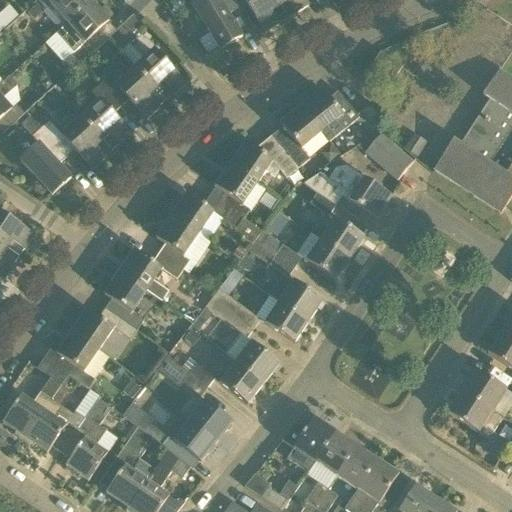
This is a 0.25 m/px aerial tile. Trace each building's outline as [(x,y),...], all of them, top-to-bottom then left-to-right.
[(39,0),(37,2),(45,11),(50,7),(66,25),(55,34),(56,35),(91,3),(88,0),(39,0)] [(220,52),(242,38),(228,16),(237,10),(231,0),(215,0),(196,12),(209,35),(220,52)] [(231,0),(237,10),(246,4),(264,34),(286,20),(274,0),(231,0)] [(274,0),(286,20),(308,7),(303,0),(274,0)] [(88,57),(107,40),(115,31),(108,23),(109,22),(91,3),(56,35),(72,54),(60,65),(69,75),(88,57)] [(115,31),(107,40),(120,54),(129,46),(136,39),(132,35),(123,26),(122,24),(115,31)] [(153,52),(143,61),(134,69),(166,103),(184,86),(153,52)] [(388,89),(402,68),(380,53),(366,74),(388,89)] [(166,103),(134,69),(116,86),(109,79),(100,87),(120,109),(129,101),(147,121),(166,103)] [(511,79),(499,71),(482,96),(489,101),(460,145),(453,141),(434,172),(500,215),(511,197),(511,79)] [(0,132),(3,135),(24,115),(16,106),(11,110),(3,100),(16,88),(8,79),(0,86),(0,132)] [(111,153),(130,136),(112,116),(120,109),(100,87),(92,94),(99,102),(80,119),(111,153)] [(329,100),(321,91),(301,108),(329,144),(359,119),(338,93),(329,100)] [(371,123),(378,115),(368,105),(360,113),(371,123)] [(282,129),(271,138),(297,170),(309,160),(302,151),(321,136),(328,145),(329,144),(301,108),(280,125),(282,129)] [(51,197),(71,179),(52,160),(60,152),(40,130),(29,118),(21,126),(32,138),(39,146),(20,163),(51,197)] [(111,153),(80,119),(62,136),(49,122),(40,130),(60,152),(69,145),(93,170),(111,153)] [(418,158),(428,142),(414,133),(405,149),(418,158)] [(397,182),(398,182),(412,164),(378,135),(365,154),(397,182)] [(245,144),(230,166),(258,185),(266,173),(274,179),(279,172),(286,180),(297,170),(271,138),(255,151),(245,144)] [(243,221),(249,211),(243,207),(258,185),(230,166),(215,188),(218,190),(211,199),(243,221)] [(302,186),(315,195),(335,208),(342,198),(376,221),(391,198),(363,180),(345,167),(335,169),(328,180),(319,175),(302,186)] [(205,208),(186,195),(171,218),(197,236),(212,214),(236,230),(234,234),(253,247),(256,243),(262,234),(243,221),(211,199),(205,208)] [(335,208),(315,195),(309,205),(328,218),(335,208)] [(279,214),(267,229),(275,235),(287,220),(279,214)] [(0,246),(19,259),(33,238),(0,215),(0,246)] [(182,272),(189,262),(182,258),(197,236),(171,218),(156,240),(165,246),(158,256),(182,272)] [(350,261),(364,239),(334,220),(320,241),(350,261)] [(267,236),(261,246),(295,269),(301,259),(267,236)] [(350,261),(320,241),(306,263),(336,283),(350,261)] [(289,278),(295,269),(261,246),(256,243),(253,247),(249,254),(289,278)] [(19,259),(0,246),(0,277),(4,280),(19,259)] [(152,264),(134,252),(123,269),(120,267),(117,273),(146,292),(161,303),(168,292),(153,282),(161,271),(176,281),(182,272),(158,256),(152,264)] [(136,332),(142,322),(130,315),(146,292),(117,273),(113,278),(116,280),(104,296),(111,301),(104,311),(136,332)] [(283,275),(268,297),(308,324),(323,302),(293,282),(283,275)] [(255,317),(227,297),(219,290),(211,300),(253,330),(259,322),(294,345),(308,324),(268,297),(255,317)] [(253,330),(211,300),(205,309),(228,327),(239,335),(246,340),(253,330)] [(136,332),(104,311),(98,319),(86,311),(75,328),(73,327),(69,332),(99,352),(114,331),(129,341),(136,332)] [(511,340),(511,316),(501,333),(511,340)] [(201,339),(191,331),(184,340),(193,348),(201,339)] [(50,351),(43,361),(68,378),(68,377),(87,389),(108,359),(99,352),(69,332),(65,337),(68,339),(56,355),(50,351)] [(511,371),(511,340),(501,333),(487,355),(511,371)] [(279,366),(251,343),(235,363),(263,386),(279,366)] [(43,361),(37,370),(51,379),(54,381),(61,387),(68,378),(43,361)] [(247,406),(263,386),(235,363),(219,384),(247,406)] [(206,390),(213,380),(195,366),(188,376),(206,390)] [(462,394),(492,413),(506,391),(476,372),(462,394)] [(199,399),(206,390),(188,376),(181,385),(199,399)] [(24,443),(52,401),(41,393),(33,405),(21,397),(3,425),(20,436),(18,439),(24,443)] [(488,441),(502,420),(492,413),(462,394),(448,415),(478,434),(488,441)] [(74,416),(52,401),(24,443),(29,446),(30,444),(47,455),(52,448),(61,454),(85,419),(80,415),(74,416)] [(98,401),(85,419),(61,454),(70,461),(65,467),(88,483),(107,455),(96,448),(107,432),(99,427),(111,410),(98,401)] [(216,445),(233,424),(204,402),(188,423),(216,445)] [(315,464),(334,434),(313,420),(287,460),(308,474),(315,463),(315,464)] [(144,433),(153,440),(161,446),(169,436),(151,423),(144,433)] [(200,465),(216,445),(188,423),(173,442),(200,465)] [(511,430),(504,425),(495,440),(505,446),(511,433),(511,430)] [(132,472),(153,440),(144,433),(138,428),(123,449),(111,467),(120,474),(106,495),(128,510),(147,483),(132,472)] [(336,477),(356,448),(334,434),(315,464),(336,477)] [(357,491),(377,462),(356,448),(336,477),(357,491)] [(178,511),(182,507),(169,498),(159,491),(172,471),(182,479),(189,469),(168,453),(162,461),(147,483),(128,510),(130,511),(178,511)] [(399,476),(377,462),(357,491),(358,492),(345,511),(377,511),(374,510),(377,504),(379,506),(399,476)] [(313,511),(327,491),(317,484),(304,503),(306,505),(301,511),(313,511)] [(428,511),(436,501),(415,487),(398,511),(428,511)] [(279,511),(287,502),(277,496),(267,489),(260,499),(279,511)] [(287,502),(291,494),(283,489),(277,496),(287,502)] [(313,511),(328,511),(338,498),(327,491),(313,511)] [(428,511),(452,511),(436,501),(428,511)]
